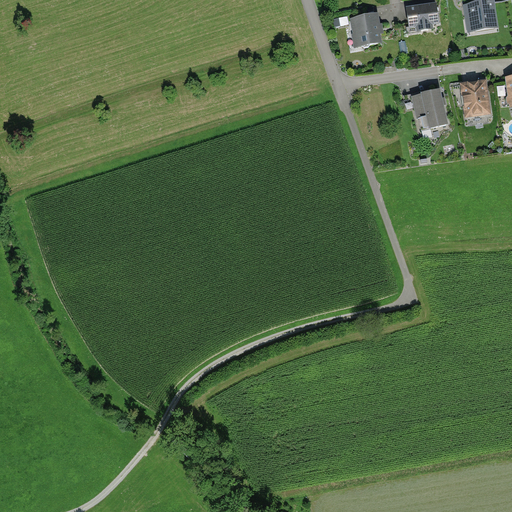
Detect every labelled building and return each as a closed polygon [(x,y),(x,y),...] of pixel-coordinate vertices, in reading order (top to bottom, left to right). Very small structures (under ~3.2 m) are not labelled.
[(492,4),(471,7),(472,15),(470,15),(468,18),(469,21),(472,23),(473,23),(474,31),(496,28),(495,18),(496,17),(495,14),(494,13),(492,4)] [(437,7),(407,11),(410,28),(418,27),(422,32),(429,31),(431,25),(439,24),(437,7)] [(377,17),(353,22),(358,47),(362,46),(365,48),(369,48),(371,45),(380,43),(378,34),(380,33),(377,17)] [(485,84),(463,87),(467,117),(489,114),(485,84)] [(413,95),(403,97),(406,112),(416,110),(421,131),(447,125),(439,92),(414,98),(413,95)]
